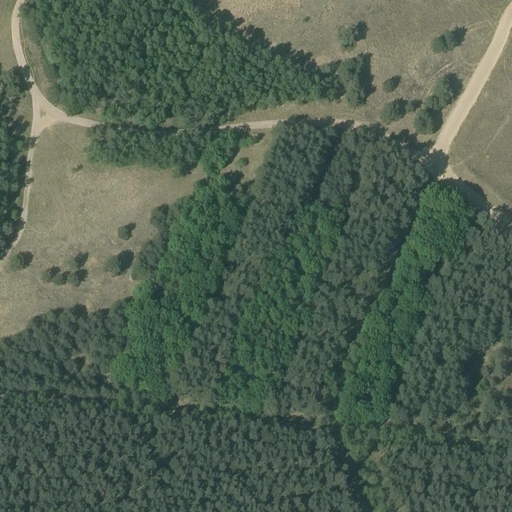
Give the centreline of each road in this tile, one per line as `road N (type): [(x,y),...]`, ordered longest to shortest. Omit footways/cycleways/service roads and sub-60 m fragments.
road 1 (track): [(36,105),(100,128),(346,124),(394,139),(511,228)]
road 2 (track): [(0,258),(28,200),(36,105),(16,42),(21,0)]
road 3 (track): [(428,168),(511,17)]
